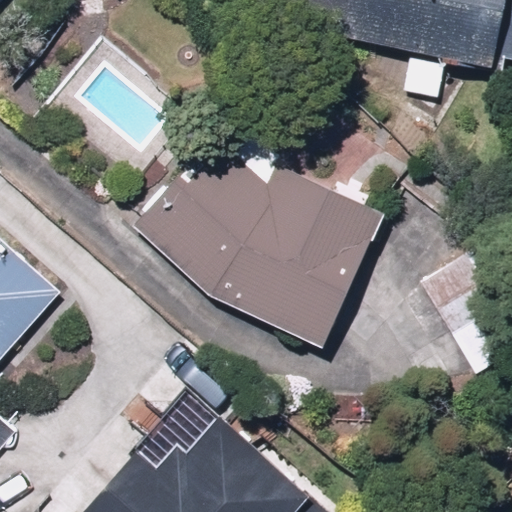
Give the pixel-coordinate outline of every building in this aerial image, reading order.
[(511,0),(290,0),(287,20),(402,42),(394,82),(456,93),(464,53),(511,62),(511,0)] [(216,138),(198,163),(150,217),(230,289),(353,333),(418,205),(315,153),(285,199),(216,138)] [(0,374),(71,293),(0,230),(0,459),(28,428),(0,403),(0,374)] [(511,278),(486,238),(424,277),(481,367),(511,347),(511,278)] [(334,488),(230,411),(202,447),(192,440),(173,466),(147,447),(98,511),(344,511),(326,499),(334,488)]
